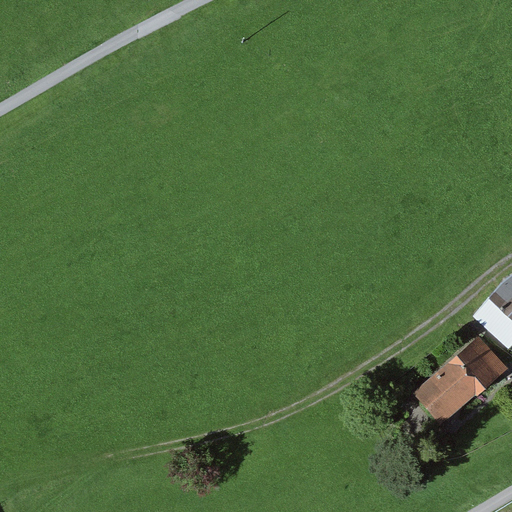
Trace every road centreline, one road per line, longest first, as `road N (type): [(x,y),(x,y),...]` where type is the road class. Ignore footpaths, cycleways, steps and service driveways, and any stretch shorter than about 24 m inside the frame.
road 1 (track): [(511,260),(452,314),(273,423)]
road 2 (unclassified): [(204,0),(0,112)]
